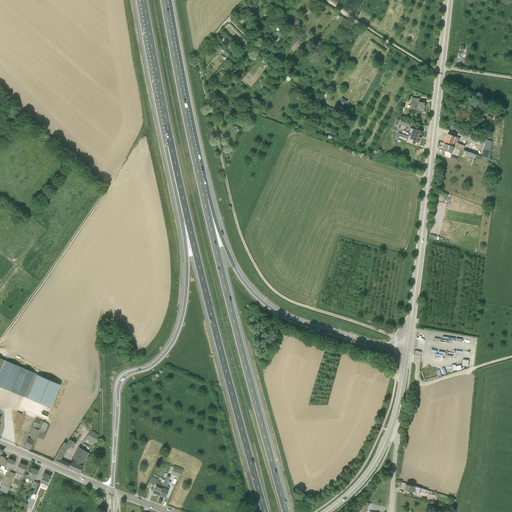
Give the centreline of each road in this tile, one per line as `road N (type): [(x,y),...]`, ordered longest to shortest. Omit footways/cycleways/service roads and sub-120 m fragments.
road 1 (track): [(247,0),(198,61),(249,256),(278,294),(394,336),(406,353)]
road 2 (tertiary): [(406,353),(448,0)]
road 3 (motorway): [(285,511),(204,199)]
road 4 (motorway): [(183,202),(264,511)]
road 5 (motorway): [(183,202),(182,314),(155,363),(120,380),(112,490)]
road 6 (motorway): [(406,353),(313,327),(258,299),(231,262),(204,199)]
road 7 (track): [(0,338),(144,126)]
road 8 (motorway): [(143,0),(183,202)]
road 9 (motorway): [(204,199),(164,0)]
road 10 (track): [(436,68),(324,0)]
road 11 (residential): [(112,490),(0,445)]
